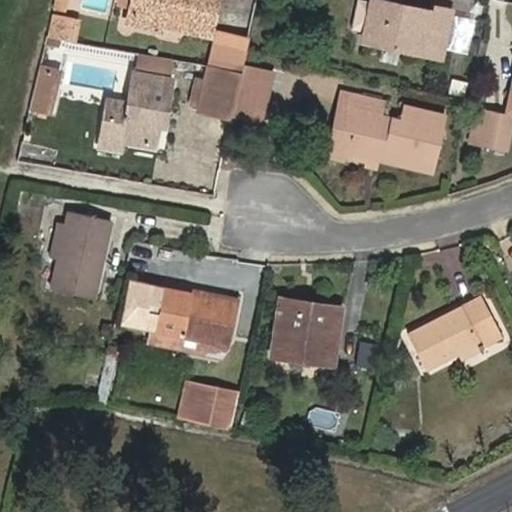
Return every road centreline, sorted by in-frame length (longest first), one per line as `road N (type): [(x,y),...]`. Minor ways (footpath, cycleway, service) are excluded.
road 1 (track): [(0,165),(266,220)]
road 2 (residential): [(266,220),(400,229),(511,195)]
